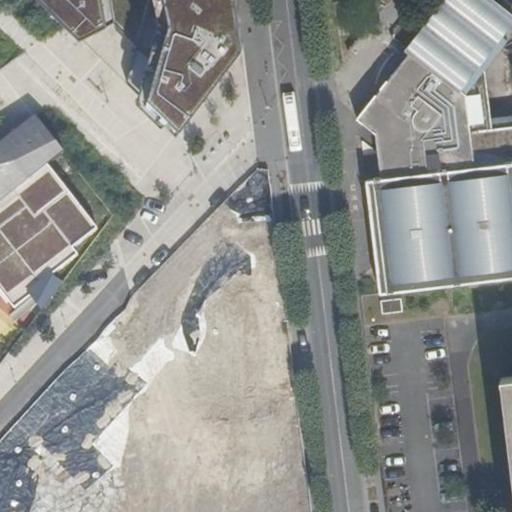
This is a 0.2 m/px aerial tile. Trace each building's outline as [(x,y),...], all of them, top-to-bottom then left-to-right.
[(41,0),(80,38),(106,25),(102,0),(41,0)] [(102,0),(106,25),(113,22),(109,0),(102,0)] [(143,0),(109,0),(113,22),(137,45),(143,0)] [(237,0),(143,0),(137,45),(127,82),(140,95),(178,132),(183,126),(243,47),(237,0)] [(490,0),(451,0),(436,18),(413,47),(409,53),(418,59),(400,83),(396,81),(392,81),(389,81),(383,84),(367,105),(356,121),(376,136),(380,138),(386,142),(392,148),(395,152),(402,161),(406,167),(407,176),(381,180),(366,182),(380,295),(476,283),(511,279),(511,126),(482,131),(475,98),(469,95),(468,93),(472,92),(471,80),(466,79),(511,19),(511,7),(508,13),(490,0)] [(511,19),(466,79),(471,80),(472,92),(468,93),(469,95),(475,98),(482,131),(511,126),(511,116),(491,119),(484,70),(503,47),(511,43),(511,42),(511,19)] [(409,53),(413,47),(410,48),(404,50),(399,54),(393,59),(386,67),(381,75),(379,80),(380,81),(365,102),(367,105),(383,84),(389,81),(392,81),(396,81),(400,83),(418,59),(409,53)] [(0,290),(16,310),(44,288),(41,285),(103,236),(47,166),(64,152),(36,117),(0,146),(0,145),(0,290)] [(379,162),(381,180),(407,176),(406,167),(402,161),(395,152),(392,148),(386,142),(380,138),(376,136),(379,162)] [(361,145),(363,158),(377,156),(361,145)] [(151,221),(159,228),(178,207),(170,200),(151,221)] [(93,297),(130,249),(109,233),(72,281),(93,297)] [(78,354),(90,437),(275,412),(254,261),(194,269),(192,252),(184,244),(78,354)] [(404,313),(403,300),(382,302),(384,315),(404,313)] [(511,511),(511,377),(500,379),(511,475),(511,511)]
